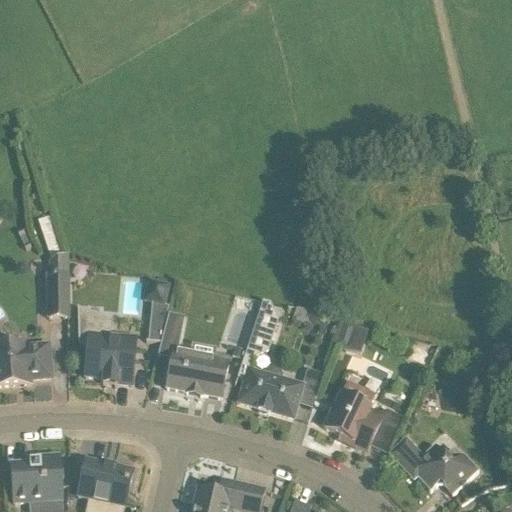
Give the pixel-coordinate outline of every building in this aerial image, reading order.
[(62,259),(55,237),(53,230),(42,234),(52,263),(49,263),(49,278),(48,277),(48,321),(69,321),(68,277),(69,277),(68,257),(62,259)] [(148,295),(154,306),(164,308),(168,289),(150,284),(148,295)] [(246,382),(239,405),(259,411),(258,413),(269,417),(270,414),(293,421),(302,389),(283,383),(283,378),(281,374),(278,371),(273,370),(269,370),(265,373),(263,377),(251,373),(254,360),(268,354),(279,322),(271,305),(262,304),(239,379),(246,382)] [(137,340),(110,338),(112,323),(96,316),(78,311),(79,346),(88,347),(85,380),(117,383),(116,387),(115,387),(114,389),(117,389),(118,387),(132,388),(137,340)] [(202,398),(222,402),(229,365),(214,362),(213,370),(188,365),(190,357),(177,355),(184,319),(168,316),(165,332),(161,346),(160,346),(158,358),(172,361),(172,366),(169,365),(166,379),(169,380),(167,391),(187,395),(186,397),(188,397),(188,396),(200,398),(200,399),(201,400),(202,398)] [(348,352),(355,328),(356,328),(343,323),(335,348),(347,353),(348,352)] [(152,331),(151,344),(151,345),(160,346),(161,346),(165,332),(152,331)] [(30,382),(51,381),(49,347),(27,349),(27,348),(8,349),(8,347),(5,343),(0,343),(0,390),(31,388),(30,382)] [(319,388),(322,377),(307,372),(304,384),(319,388)] [(368,416),(370,411),(376,399),(347,384),(324,431),(341,439),(339,443),(366,456),(382,423),(368,416)] [(435,448),(423,459),(406,441),(388,458),(414,485),(418,481),(431,495),(440,486),(453,499),(479,474),(463,458),(461,460),(454,452),(445,459),(435,448)] [(14,506),(63,503),(61,483),(64,481),(63,472),(60,469),(59,459),(38,460),(39,466),(30,466),(30,467),(11,469),(14,506)] [(107,506),(125,510),(134,473),(86,463),(78,500),(94,503),(95,499),(108,503),(107,506)] [(231,511),(260,511),(265,493),(222,483),(219,495),(198,491),(194,509),(196,509),(194,511),(228,511),(231,511)]
